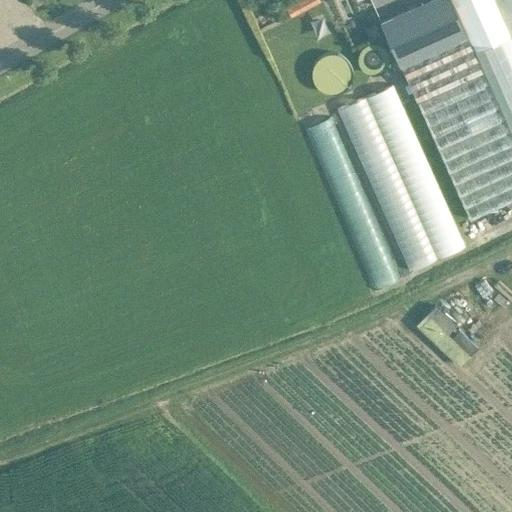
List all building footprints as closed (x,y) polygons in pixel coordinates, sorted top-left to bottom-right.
[(282,0),(275,4),(283,19),(319,0),(282,0)] [(511,0),(425,0),(409,7),(382,19),(390,37),(401,63),(406,74),(470,218),(511,199),(511,0)] [(366,27),(374,44),(384,40),(377,22),(366,27)] [(285,66),(301,58),(287,28),(271,35),(285,66)] [(468,252),(406,87),(349,108),(411,274),(468,252)] [(311,133),(263,152),(324,307),(347,297),(348,300),(376,289),(378,295),(404,284),(339,119),(310,131),(311,133)] [(467,330),(444,308),(430,323),(470,362),(485,347),(467,330)]
